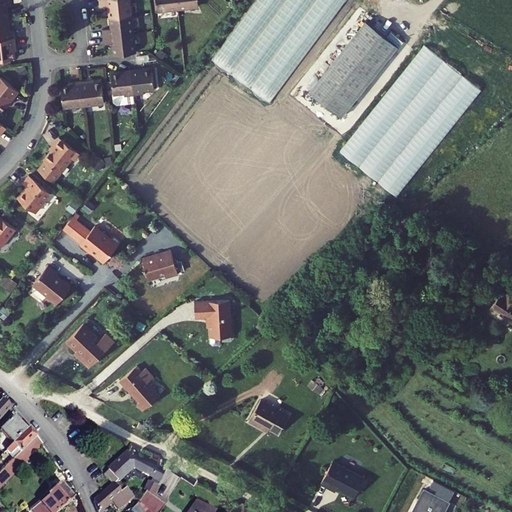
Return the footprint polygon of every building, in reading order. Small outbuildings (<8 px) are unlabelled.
[(11,6),(10,0),(0,0),(0,19),(8,18),(7,6),(11,6)] [(130,0),(100,0),(101,9),(110,9),(112,31),(104,32),(105,47),(114,46),(115,57),(136,55),(130,0)] [(180,11),(178,0),(157,0),(159,13),(180,11)] [(178,0),(180,11),(200,9),(199,0),(178,0)] [(272,102),(342,0),(255,0),(213,61),(272,102)] [(10,31),(8,18),(0,19),(0,38),(15,37),(14,30),(10,31)] [(345,116),(401,45),(369,20),(313,91),(345,116)] [(0,60),(16,59),(14,45),(16,45),(15,37),(0,38),(0,60)] [(153,70),(133,73),(136,97),(145,96),(144,93),(156,92),(153,70)] [(133,73),(112,75),(113,83),(115,96),(116,104),(118,106),(137,104),(136,97),(133,73)] [(0,107),(4,111),(12,101),(14,102),(23,92),(4,75),(0,79),(0,78),(0,107)] [(89,81),(82,82),(85,106),(105,103),(102,82),(90,84),(89,81)] [(75,86),(62,87),(64,108),(85,106),(82,82),(75,83),(75,86)] [(82,154),(62,137),(57,143),(59,145),(46,160),(48,161),(40,170),(55,182),(75,158),(77,160),(82,154)] [(52,193),(29,175),(23,182),(30,187),(27,190),(26,189),(19,198),(36,212),(52,193)] [(17,228),(0,214),(0,244),(5,238),(8,240),(17,228)] [(93,231),(75,216),(64,229),(83,244),(82,245),(91,253),(93,251),(98,255),(97,256),(106,263),(123,243),(115,236),(112,239),(97,227),(93,231)] [(5,238),(0,244),(0,246),(3,249),(18,230),(17,228),(8,240),(5,238)] [(144,258),(150,280),(167,276),(167,278),(180,274),(173,250),(165,252),(165,254),(154,257),(154,256),(144,258)] [(57,275),(60,271),(51,262),(35,282),(35,286),(49,296),(49,300),(56,306),(72,286),(65,278),(61,279),(57,275)] [(12,278),(8,282),(15,288),(18,283),(12,278)] [(504,297),(501,295),(492,306),(511,320),(511,295),(507,292),(504,297)] [(402,295),(392,315),(399,318),(405,305),(419,312),(422,305),(402,295)] [(210,317),(211,337),(211,343),(214,346),(219,345),(221,343),(221,337),(232,337),(231,302),(196,303),(196,318),(210,317)] [(91,367),(116,341),(107,333),(102,339),(85,323),(68,341),(80,353),(78,355),(91,367)] [(155,378),(142,363),(121,381),(140,402),(138,404),(144,411),(161,396),(150,383),(155,378)] [(315,394),(324,390),(319,380),(311,384),(315,394)] [(1,399),(0,400),(0,419),(11,408),(1,399)] [(289,415),(261,399),(249,421),(264,429),(266,427),(269,429),(278,434),(289,415)] [(0,430),(0,431),(13,444),(25,432),(12,419),(0,430)] [(6,451),(14,459),(37,437),(29,428),(25,432),(13,444),(6,451)] [(0,472),(0,482),(2,485),(28,460),(27,458),(42,444),(37,437),(14,459),(0,472)] [(165,473),(126,453),(108,470),(109,471),(119,482),(135,468),(153,479),(151,483),(158,486),(165,473)] [(366,477),(334,460),(322,484),(336,491),(338,488),(355,497),(366,477)] [(119,482),(109,471),(104,475),(113,485),(94,502),(97,511),(102,511),(112,504),(118,511),(134,497),(119,482)] [(41,511),(58,511),(72,501),(60,487),(58,486),(40,501),(40,504),(44,510),(41,511)] [(444,511),(450,501),(426,489),(413,511),(444,511)] [(146,492),(139,502),(147,511),(160,511),(165,506),(146,492)] [(212,511),(196,501),(190,509),(192,510),(191,511),(212,511)]
